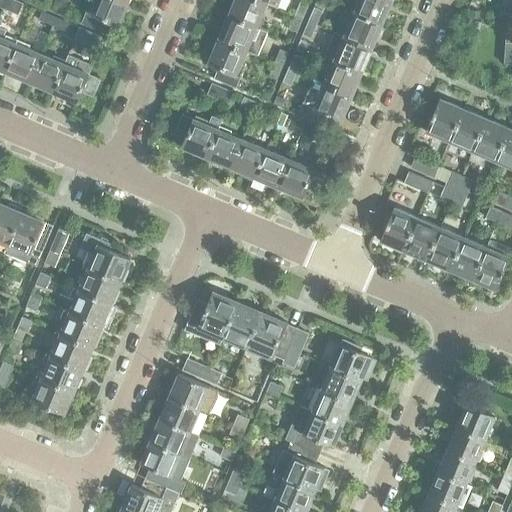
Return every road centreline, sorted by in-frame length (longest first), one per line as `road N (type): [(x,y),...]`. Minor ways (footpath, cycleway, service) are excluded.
road 1 (residential): [(89,477),(203,206)]
road 2 (residential): [(336,268),(443,0)]
road 3 (residential): [(369,511),(452,317)]
road 4 (residential): [(112,169),(183,0)]
road 5 (residential): [(336,268),(203,206)]
road 6 (residential): [(452,317),(336,268)]
road 7 (residential): [(112,169),(0,122)]
